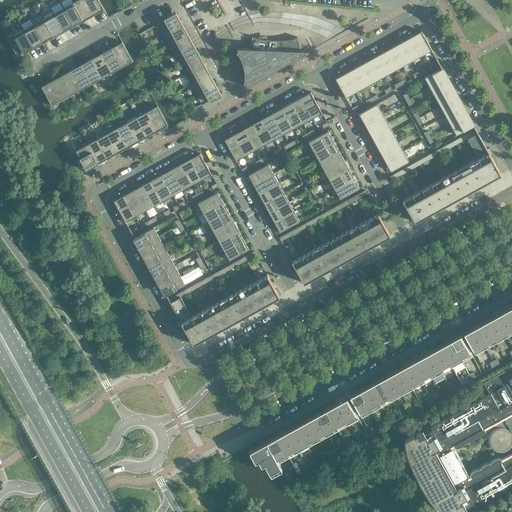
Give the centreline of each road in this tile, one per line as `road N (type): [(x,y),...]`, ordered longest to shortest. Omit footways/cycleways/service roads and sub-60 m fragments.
road 1 (residential): [(205,134),(101,197),(179,348),(190,362),(202,362),(301,307)]
road 2 (secondary): [(511,217),(223,376),(174,416),(149,421)]
road 3 (residential): [(235,409),(254,423),(511,280)]
road 4 (secondary): [(235,409),(511,257)]
road 5 (trunk): [(135,420),(0,229)]
road 6 (trunk): [(106,511),(0,318)]
road 7 (residential): [(205,134),(301,307)]
road 8 (residential): [(411,246),(316,73)]
road 9 (trunk): [(0,351),(88,511)]
road 10 (residential): [(511,165),(426,12)]
road 11 (secondary): [(135,420),(101,455),(47,485),(1,491)]
road 12 (residential): [(34,68),(159,0)]
road 13 (residential): [(316,73),(205,134)]
road 14 (residential): [(426,12),(316,73)]
road 15 (residential): [(301,307),(411,246)]
road 16 (secondary): [(44,511),(115,467),(156,461)]
